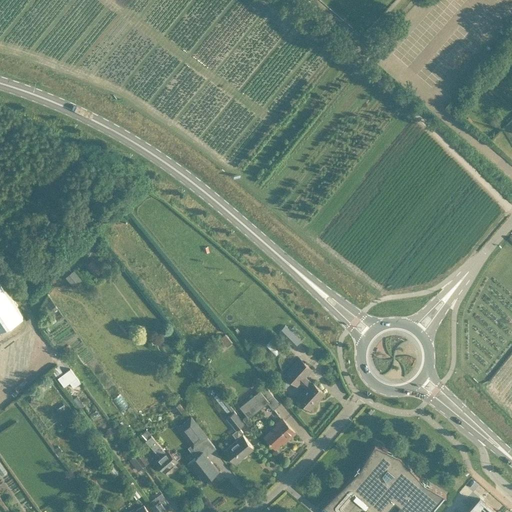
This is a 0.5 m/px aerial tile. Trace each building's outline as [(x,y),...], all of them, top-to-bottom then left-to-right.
[(69,228),(74,232),(83,224),(78,219),(69,228)] [(86,265),(96,275),(102,269),(92,258),(86,265)] [(74,270),(66,277),(74,286),(74,287),(82,280),(74,270)] [(86,283),(79,285),(83,294),(89,291),(86,283)] [(285,325),(280,331),(295,346),(300,341),(285,325)] [(225,334),(220,338),(227,346),(232,342),(225,334)] [(270,346),(281,357),(289,348),(278,338),(270,346)] [(5,373),(12,381),(26,369),(28,371),(50,352),(42,343),(5,373)] [(298,397),(303,402),(310,408),(325,392),(312,381),(311,382),(305,377),(312,369),(305,362),(300,358),(285,374),(297,385),(301,382),(306,387),(298,397)] [(80,382),(76,377),(70,368),(58,377),(64,385),(70,381),(74,387),(80,382)] [(45,381),(38,387),(43,393),(50,386),(45,381)] [(248,417),(275,396),(266,385),(240,406),(248,417)] [(127,413),(133,408),(123,396),(116,401),(127,413)] [(62,401),(55,406),(57,409),(59,412),(66,408),(62,401)] [(186,410),(180,402),(174,406),(181,415),(186,410)] [(149,416),(148,413),(155,410),(153,406),(141,411),(144,418),(149,416)] [(231,413),(227,417),(237,429),(245,423),(234,411),(231,413)] [(193,448),(194,447),(207,436),(191,416),(177,427),(193,448)] [(295,432),(288,424),(283,419),(265,435),(269,440),(275,447),(286,437),(288,439),(295,432)] [(165,472),(177,461),(172,455),(170,456),(166,452),(161,446),(147,429),(141,434),(155,451),(161,457),(155,462),(158,465),(165,472)] [(225,449),(229,455),(235,463),(254,448),(248,440),(243,434),(225,449)] [(428,511),(444,493),(424,482),(400,455),(375,443),(359,469),(324,504),(333,511),(428,511)] [(59,447),(54,450),(58,455),(63,451),(59,447)] [(143,466),(149,462),(138,448),(133,452),(143,466)] [(203,450),(186,463),(193,472),(196,470),(205,482),(219,470),(203,450)] [(131,459),(139,470),(143,467),(135,455),(131,459)] [(499,511),(480,496),(465,511),(499,511)] [(156,511),(168,511),(160,500),(152,506),(156,511)]
